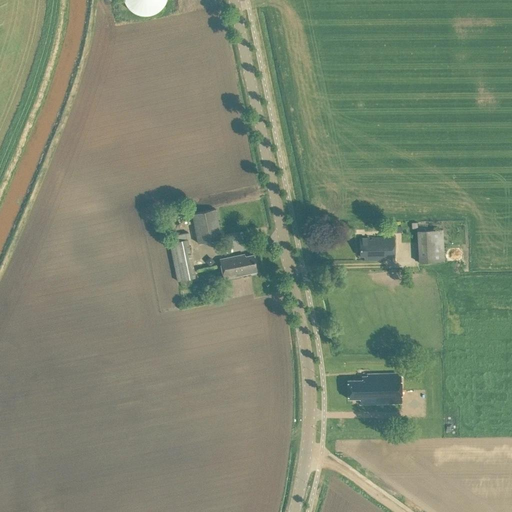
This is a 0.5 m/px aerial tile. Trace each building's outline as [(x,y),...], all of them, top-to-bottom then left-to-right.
[(126,0),(128,3),(130,5),(132,7),(134,9),(137,10),(140,11),(143,11),(146,11),(149,10),(152,9),(154,8),(157,6),(159,4),(160,1),(160,0),(126,0)] [(216,209),(192,214),(198,243),(222,238),(216,209)] [(419,263),(444,262),(442,230),(417,231),(419,263)] [(363,261),(394,260),(393,237),(359,238),(360,255),(363,255),(363,261)] [(196,278),(189,239),(170,243),(177,282),(196,278)] [(223,278),(256,272),(253,255),(240,258),(240,255),(219,259),(223,278)] [(360,404),(402,403),(400,373),(368,374),(368,376),(362,376),(362,379),(347,379),(348,398),(359,397),(360,404)]
